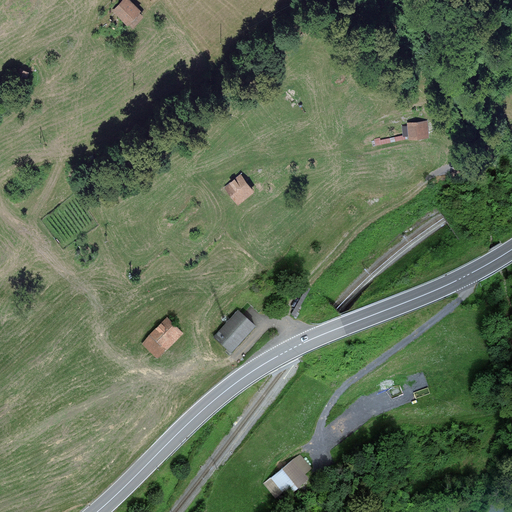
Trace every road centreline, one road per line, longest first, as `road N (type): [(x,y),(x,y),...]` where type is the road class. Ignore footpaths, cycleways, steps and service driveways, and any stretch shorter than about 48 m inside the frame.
road 1 (primary): [(96,511),(257,367),(511,249)]
road 2 (track): [(282,321),(310,273),(355,228),(446,158),(434,142),(390,146)]
road 3 (track): [(458,279),(457,302),(338,391),(317,428),(315,455)]
